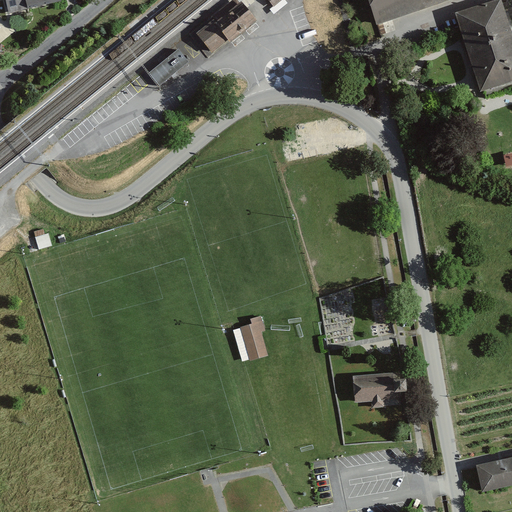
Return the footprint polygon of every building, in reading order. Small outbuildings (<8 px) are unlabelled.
[(0,0),(0,1),(3,1),(6,13),(58,1),(57,0),(0,0)] [(209,26),(196,37),(212,57),(228,44),(230,47),(257,25),(236,0),(235,0),(209,22),(209,26)] [(265,0),(274,9),(285,0),(265,0)] [(362,0),(367,19),(443,0),(362,0)] [(511,37),(502,1),(451,15),(472,94),(511,83),(511,37)] [(149,75),(159,88),(188,64),(178,52),(149,75)] [(511,152),(503,155),(506,166),(511,164),(511,152)] [(39,249),(52,245),(49,232),(35,236),(39,249)] [(252,323),(241,326),(250,360),(269,355),(262,331),(266,330),(262,315),(251,318),(252,323)] [(397,379),(396,371),(353,374),(355,401),(372,400),(372,407),(385,406),(384,399),(399,398),(398,392),(407,391),(406,379),(397,379)] [(511,454),(476,463),(482,490),(511,483),(511,454)]
